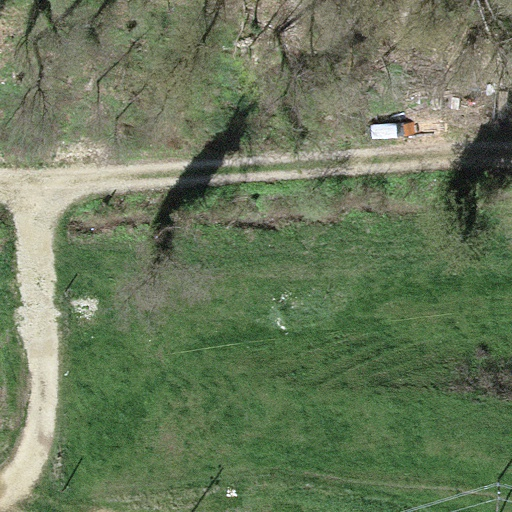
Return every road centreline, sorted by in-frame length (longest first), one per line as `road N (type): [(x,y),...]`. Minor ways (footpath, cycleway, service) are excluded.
road 1 (track): [(511,154),(31,181)]
road 2 (track): [(31,181),(42,420),(33,451),(0,491)]
